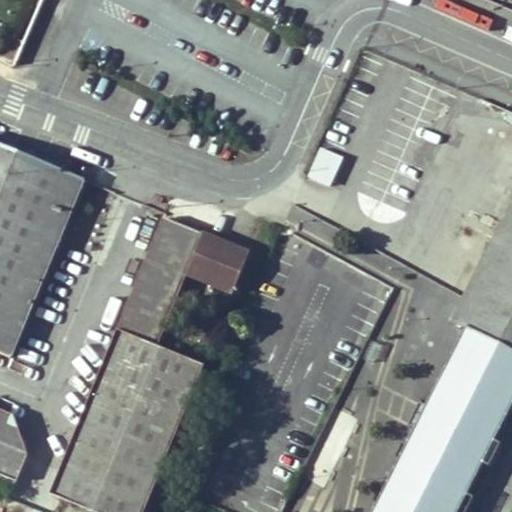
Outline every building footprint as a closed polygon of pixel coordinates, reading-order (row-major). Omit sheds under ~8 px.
[(307,179),(330,188),(343,156),(319,147),(307,179)] [(0,355),(12,361),(85,183),(0,148),(0,355)] [(467,330),(374,511),(464,511),(471,501),(465,498),(511,405),(511,204),(452,323),(467,330)] [(249,255),(165,220),(52,495),(93,511),(144,511),(204,367),(157,348),(187,276),(232,294),(249,255)] [(328,426),(346,435),(354,420),(336,411),(328,426)] [(0,412),(0,474),(8,478),(3,489),(13,493),(27,457),(17,430),(9,427),(12,417),(0,412)] [(304,478),(323,485),(339,447),(319,439),(304,478)]
